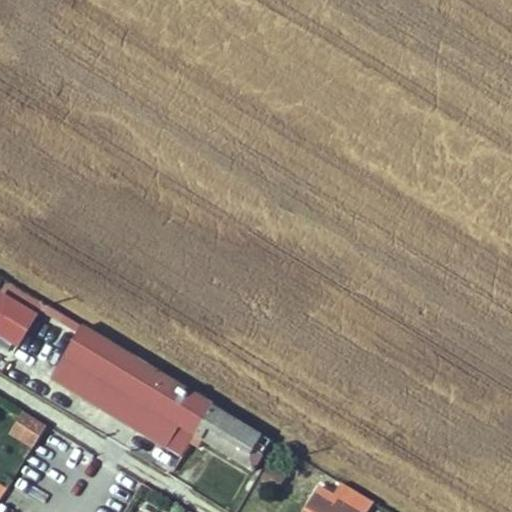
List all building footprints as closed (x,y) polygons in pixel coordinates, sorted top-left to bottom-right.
[(0,334),(23,346),(42,311),(1,289),(0,291),(0,334)] [(183,458),(214,407),(84,328),(53,378),(183,458)] [(197,437),(253,472),(262,458),(252,453),(259,442),(262,437),(214,407),(197,437)] [(22,440),(35,418),(26,413),(13,434),(22,440)] [(35,448),(48,426),(35,418),(22,440),(35,448)] [(252,453),(262,458),(269,448),(259,442),(252,453)] [(359,511),(385,511),(343,486),(336,498),(359,511)] [(307,511),(359,511),(336,498),(322,489),(307,511)]
